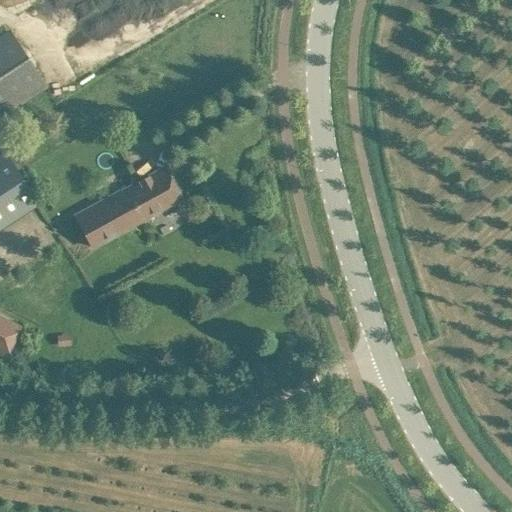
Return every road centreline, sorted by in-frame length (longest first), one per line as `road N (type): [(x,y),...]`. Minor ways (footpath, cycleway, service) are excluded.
road 1 (unclassified): [(381,357),(167,405),(0,389)]
road 2 (secondary): [(381,357),(323,132),(317,70),(324,0)]
road 3 (secondary): [(488,511),(453,484),(403,413),(381,357)]
road 4 (track): [(69,61),(194,0)]
